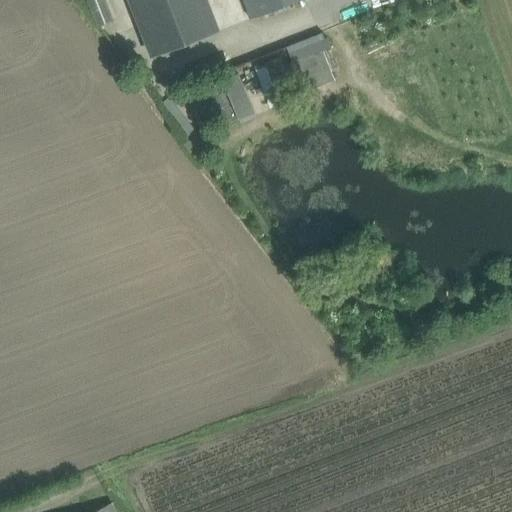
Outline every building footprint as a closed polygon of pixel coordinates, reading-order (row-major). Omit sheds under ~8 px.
[(104,0),(85,0),(92,23),(110,18),(104,0)] [(207,0),(130,0),(152,57),(219,30),(207,0)] [(244,0),(251,18),(297,0),(244,0)] [(297,45),(306,87),(338,80),(329,38),(297,45)] [(221,53),(188,66),(194,81),(227,69),(221,53)] [(212,113),(217,130),(254,119),(240,74),(190,90),(198,118),(212,113)] [(197,136),(183,146),(193,159),(207,149),(197,136)] [(117,511),(112,502),(93,511),(117,511)]
